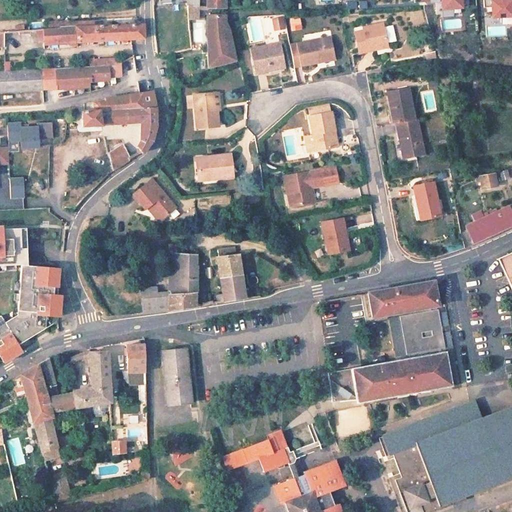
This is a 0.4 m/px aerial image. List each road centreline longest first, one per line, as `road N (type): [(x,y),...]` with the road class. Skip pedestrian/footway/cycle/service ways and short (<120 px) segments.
road 1 (residential): [(93,333),(463,265),(511,244)]
road 2 (residential): [(146,0),(166,121),(154,150),(79,214),(71,236),(69,272),(93,333)]
